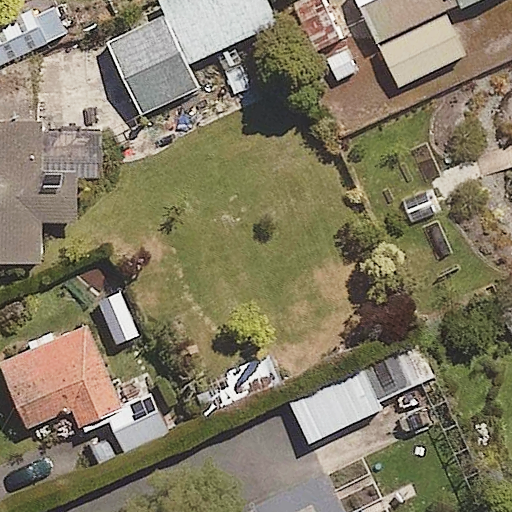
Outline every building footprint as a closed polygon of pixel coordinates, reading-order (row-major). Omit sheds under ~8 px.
[(0,0),(0,13),(29,0),(0,0)] [(279,22),(268,0),(161,0),(167,13),(109,41),(143,114),(199,88),(187,64),(279,22)] [(342,39),(323,0),(310,0),(296,7),(317,51),(342,39)] [(359,0),(381,46),(447,14),(477,0),(359,0)] [(52,1),(0,25),(0,67),(68,36),(52,1)] [(447,14),(381,46),(400,86),(466,55),(447,14)] [(97,127),(40,128),(39,84),(0,84),(0,262),(42,261),(41,222),(78,221),(78,179),(98,179),(97,127)] [(141,333),(121,293),(99,303),(119,344),(141,333)] [(511,299),(494,309),(511,341),(511,299)] [(83,430),(107,420),(122,455),(177,431),(161,396),(124,412),(86,327),(2,364),(30,427),(73,408),(83,430)] [(433,376),(419,345),(293,402),(310,442),(381,410),(378,401),(433,376)] [(267,387),(256,360),(195,386),(206,413),(267,387)] [(414,419),(428,448),(442,442),(453,465),(469,457),(445,405),(414,419)] [(343,511),(326,474),(244,511),(343,511)]
